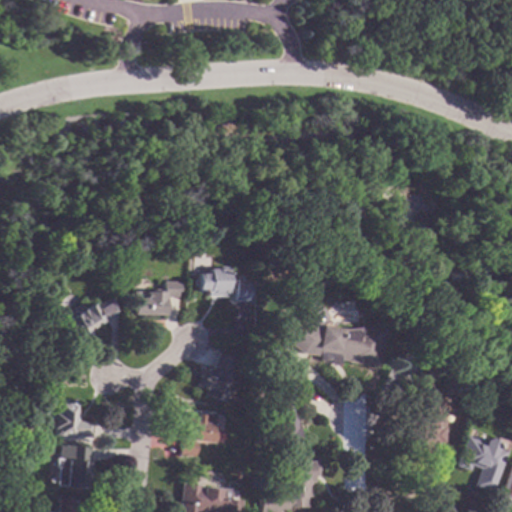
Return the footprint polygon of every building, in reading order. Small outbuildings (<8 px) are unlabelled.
[(223,284),(233,284),(233,288),(245,288),(245,305),(230,305),(230,293),(223,293),(223,300),(203,300),(203,295),(193,295),(193,277),(204,277),(204,272),(223,272),(223,284)] [(175,301),(160,301),(160,319),(129,318),(130,295),(158,296),(158,285),(175,285),(175,301)] [(114,316),(71,340),(58,317),(83,302),(88,311),(106,301),(114,316)] [(322,316),(323,324),(325,324),(329,328),(328,330),(333,332),(355,330),(355,329),(380,333),(373,370),(344,365),(344,364),(336,362),(335,368),(327,369),(327,364),(317,364),(316,360),(298,357),(274,337),(290,319),(294,323),(309,306),(322,316)] [(233,363),(228,377),(232,378),(221,407),(202,399),(204,393),(194,389),(198,377),(207,381),(216,357),(233,363)] [(306,392),(294,408),(295,432),(296,432),(296,449),(270,450),(270,388),(286,388),(291,381),(306,392)] [(434,405),(438,405),(438,411),(442,411),(442,447),(435,447),(435,457),(426,457),(426,458),(406,458),(406,418),(416,418),(416,404),(409,392),(423,384),(434,405)] [(71,409),(69,425),(87,427),(85,441),(68,439),(68,440),(49,438),(49,433),(47,433),(49,418),(39,417),(40,406),(71,409)] [(213,415),(212,427),(211,427),(210,433),(221,434),(220,447),(206,445),(206,447),(200,447),(200,445),(193,444),(192,460),(174,458),(175,441),(188,442),(188,434),(185,433),(185,428),(182,428),(183,413),(213,415)] [(480,446),(481,441),(489,444),(491,440),(504,445),(486,496),(469,489),(475,473),(466,469),(464,474),(450,469),(461,439),(480,446)] [(86,452),(81,492),(54,489),(55,480),(59,480),(63,449),(86,452)] [(313,479),(310,479),(310,486),(307,486),(307,501),(303,501),(303,510),(276,510),(276,511),(256,511),(256,498),(282,498),(282,487),(278,487),(278,472),(280,472),(280,465),(313,465),(313,479)] [(511,467),(511,505),(494,500),(505,465),(511,467)] [(227,493),(226,504),(235,504),(234,511),(174,511),(177,488),(227,493)] [(73,502),(71,511),(48,511),(50,500),(73,502)]
